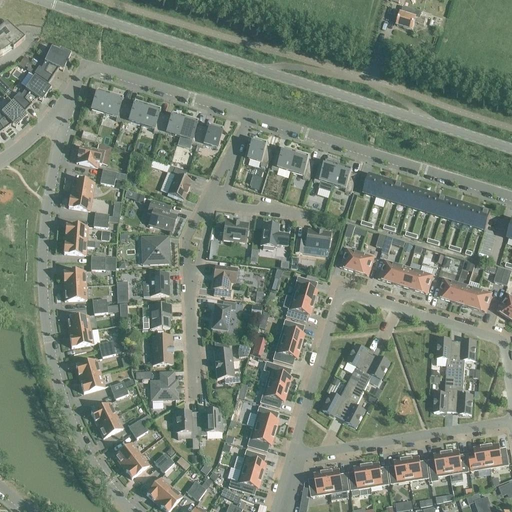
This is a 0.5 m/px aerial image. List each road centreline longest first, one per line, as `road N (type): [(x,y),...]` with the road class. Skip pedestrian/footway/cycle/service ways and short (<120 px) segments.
road 1 (tertiary): [(511,151),(37,0)]
road 2 (residential): [(59,113),(42,249),(51,365),(90,462),(131,511)]
road 3 (residential): [(295,455),(340,294),(498,339),(511,393)]
road 4 (residential): [(247,117),(511,195)]
road 5 (residential): [(59,113),(92,67),(247,117)]
road 6 (residential): [(295,455),(511,426)]
